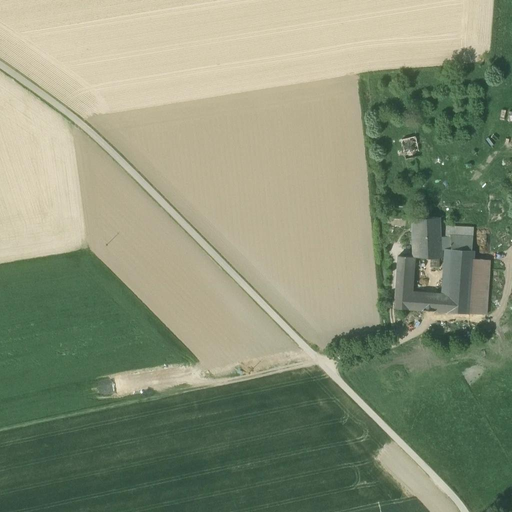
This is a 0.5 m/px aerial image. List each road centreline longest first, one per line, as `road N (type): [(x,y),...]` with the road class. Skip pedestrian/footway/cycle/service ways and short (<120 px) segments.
road 1 (unclassified): [(467,511),(89,122),(0,64)]
road 2 (track): [(0,433),(323,364)]
